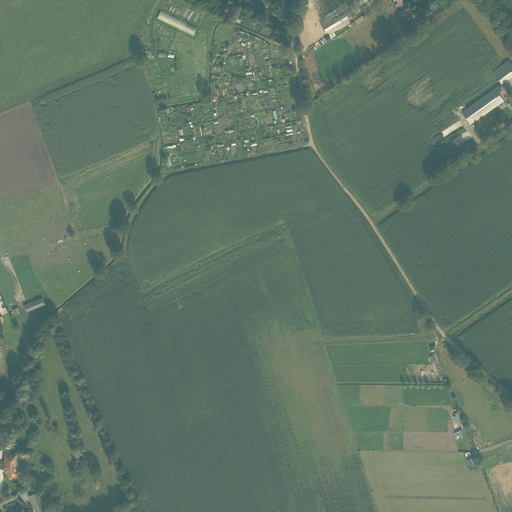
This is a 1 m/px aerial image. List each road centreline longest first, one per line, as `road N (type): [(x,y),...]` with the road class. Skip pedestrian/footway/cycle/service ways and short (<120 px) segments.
road 1 (track): [(511,396),(433,324),(311,141),(291,42),(293,0)]
road 2 (track): [(370,222),(481,147)]
